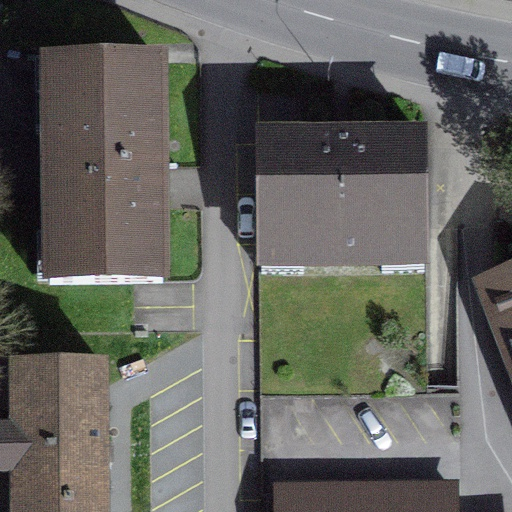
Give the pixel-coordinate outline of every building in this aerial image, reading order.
[(160,184),(157,61),(47,63),(52,283),(162,280),(160,184)] [(421,141),(263,144),(271,499),(450,495),(448,393),(427,393),(421,141)] [(511,273),(480,285),(511,359),(511,273)] [(100,369),(14,370),(15,511),(101,511),(101,453),(100,369)] [(270,511),(450,511),(450,495),(271,499),(270,511)]
